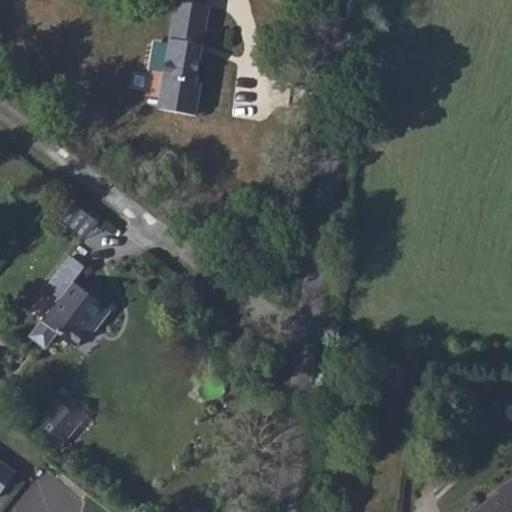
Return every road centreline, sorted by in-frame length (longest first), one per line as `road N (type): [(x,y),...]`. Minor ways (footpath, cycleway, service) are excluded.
road 1 (residential): [(0,118),(261,309),(305,323)]
road 2 (unclassified): [(305,323),(330,115),(332,0)]
road 3 (unclassified): [(278,511),(305,323)]
